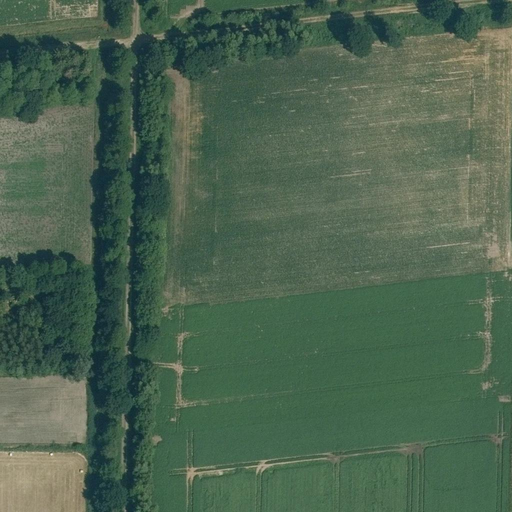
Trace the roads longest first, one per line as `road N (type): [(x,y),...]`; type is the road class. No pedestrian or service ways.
road 1 (track): [(133,40),(122,511)]
road 2 (track): [(0,53),(431,0)]
